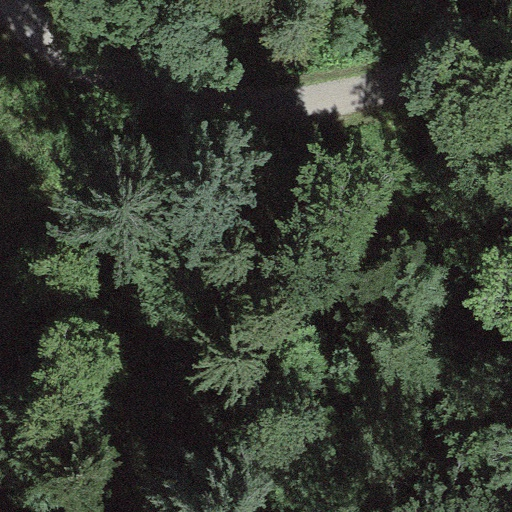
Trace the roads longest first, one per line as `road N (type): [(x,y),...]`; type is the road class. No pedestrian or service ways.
road 1 (track): [(511,50),(426,80),(162,105),(49,55),(0,6)]
road 2 (track): [(0,221),(290,93)]
